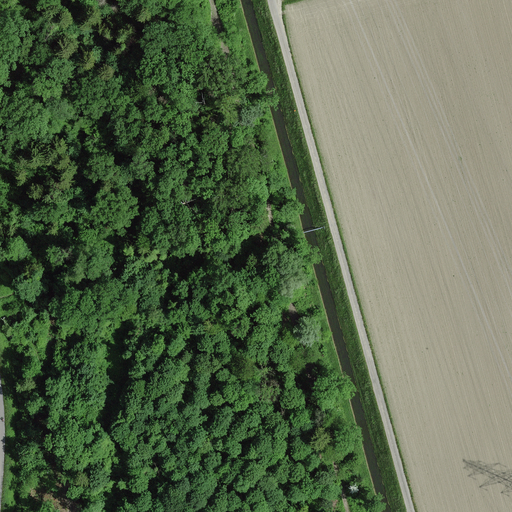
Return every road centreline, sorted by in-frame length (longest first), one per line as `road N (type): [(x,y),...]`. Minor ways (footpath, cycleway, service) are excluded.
road 1 (track): [(352,511),(211,0)]
road 2 (unclassified): [(273,0),(411,511)]
